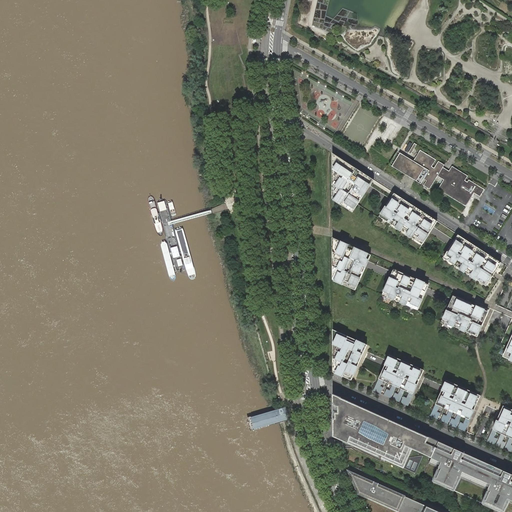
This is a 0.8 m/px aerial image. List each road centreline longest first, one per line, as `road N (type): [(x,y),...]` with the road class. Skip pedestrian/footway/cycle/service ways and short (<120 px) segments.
road 1 (residential): [(511,174),(276,42)]
road 2 (residential): [(511,264),(284,121)]
road 3 (secondary): [(284,121),(312,377)]
road 4 (residential): [(312,377),(511,463)]
road 5 (unknown): [(357,341),(511,414)]
road 6 (secondary): [(312,377),(320,434),(354,511)]
